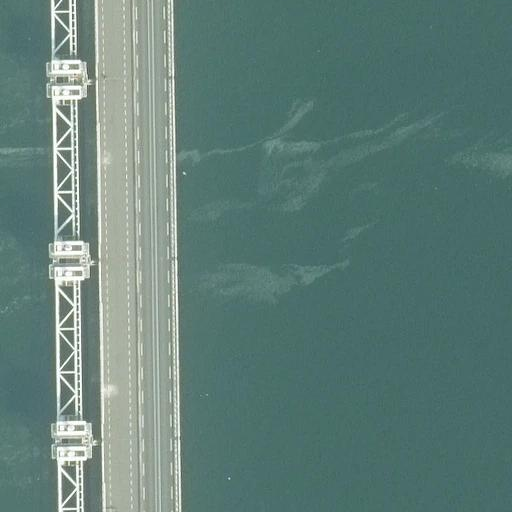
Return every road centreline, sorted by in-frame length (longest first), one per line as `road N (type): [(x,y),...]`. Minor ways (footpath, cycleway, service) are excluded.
road 1 (unclassified): [(121,511),(112,0)]
road 2 (primary): [(158,511),(150,0)]
